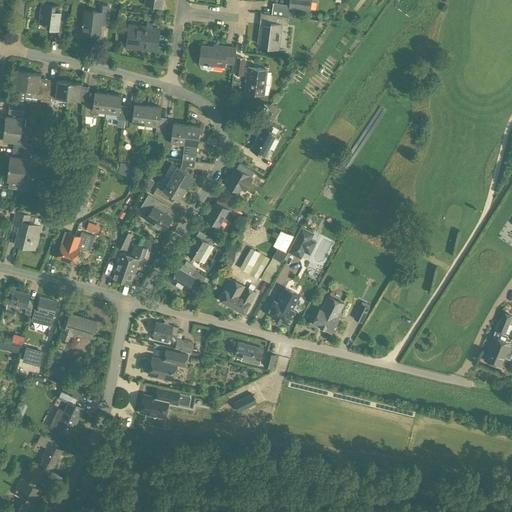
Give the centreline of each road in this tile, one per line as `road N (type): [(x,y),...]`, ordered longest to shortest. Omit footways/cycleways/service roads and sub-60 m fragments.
road 1 (residential): [(471,384),(140,304)]
road 2 (residential): [(140,304),(224,147),(210,109),(170,89)]
road 3 (residential): [(57,511),(104,417),(127,301)]
road 4 (residential): [(170,89),(14,50)]
road 5 (residential): [(127,301),(0,268)]
